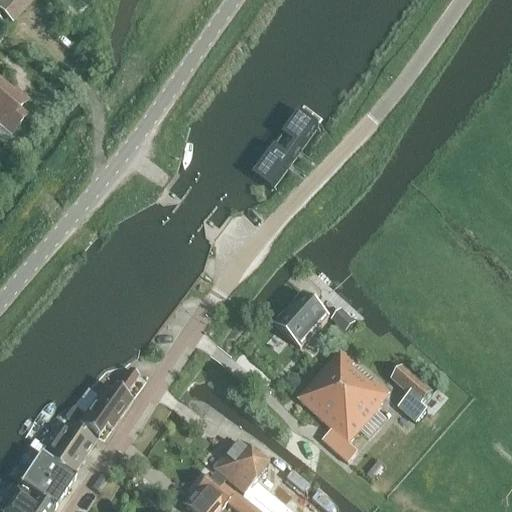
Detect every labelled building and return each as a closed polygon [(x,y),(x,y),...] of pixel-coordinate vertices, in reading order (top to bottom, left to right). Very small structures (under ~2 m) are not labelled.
[(3,0),(0,4),(0,12),(12,24),(32,3),(28,0),(3,0)] [(16,91),(12,94),(0,83),(0,128),(10,137),(26,120),(19,113),(25,106),(16,98),(20,94),(16,91)] [(300,127),(263,176),(280,189),(317,140),(300,127)] [(307,293),(330,319),(341,310),(318,284),(307,293)] [(328,319),(302,296),(274,329),(300,351),(328,319)] [(337,326),(345,333),(354,324),(340,312),(331,321),(337,326)] [(334,347),(345,333),(337,326),(325,339),(334,347)] [(323,443),(348,466),(358,454),(349,446),(382,410),(381,408),(390,397),(342,354),(298,403),(332,433),(323,443)] [(98,440),(105,430),(110,434),(132,404),(125,399),(139,379),(129,372),(111,397),(104,392),(98,400),(88,393),(75,410),(81,414),(85,418),(79,427),(98,440)] [(407,403),(396,415),(414,431),(425,419),(419,413),(429,401),(399,375),(389,387),(407,403)] [(72,409),(65,419),(67,420),(73,425),(81,414),(75,410),(74,409),(73,408),(72,409)] [(40,457),(72,479),(95,445),(66,425),(52,446),(49,443),(40,457)] [(242,497),(260,511),(293,511),(256,481),(267,468),(236,443),(212,472),(242,497)] [(72,479),(40,457),(18,488),(54,511),(74,480),(72,479)] [(182,507),(188,511),(222,511),(227,507),(233,511),(255,511),(251,508),(250,509),(234,496),(233,496),(210,477),(182,507)] [(53,511),(54,511),(18,488),(12,497),(28,508),(25,511),(53,511)]
